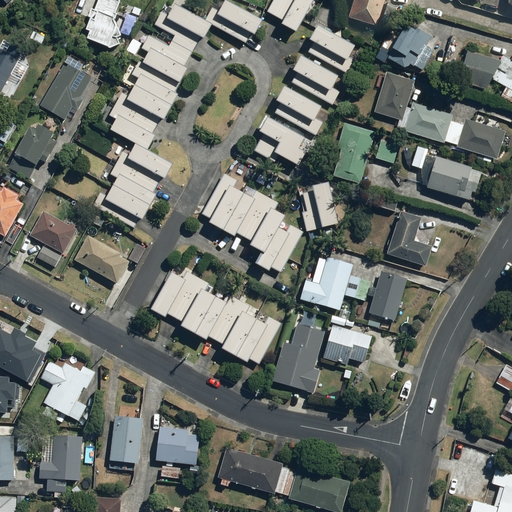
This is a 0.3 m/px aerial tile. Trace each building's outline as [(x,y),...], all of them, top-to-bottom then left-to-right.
[(83,40),(105,49),(112,30),(108,29),(120,1),(118,0),(96,0),(92,12),(88,10),(86,17),(89,18),(83,33),(86,34),(83,40)] [(270,0),(264,11),(265,12),(281,21),(277,27),(291,36),(313,0),(270,0)] [(384,0),(352,0),(347,17),(376,26),(384,0)] [(397,6),(386,3),(381,21),(392,24),(397,6)] [(209,26),(244,45),(248,38),(251,40),(260,25),(222,4),(209,26)] [(385,55),(409,69),(412,64),(426,72),(436,55),(422,47),(438,20),(413,6),(385,55)] [(209,29),(208,28),(172,8),(168,16),(161,12),(153,25),(175,36),(168,48),(148,36),(138,54),(143,57),(140,64),(138,63),(130,77),(129,76),(125,83),(132,87),(128,96),(121,92),(108,116),(114,119),(107,131),(145,152),(152,139),(149,138),(157,124),(160,125),(175,98),(172,96),(185,72),(182,70),(198,41),(201,43),(209,29)] [(313,27),(307,43),(311,45),(307,57),(347,77),(351,67),(344,63),(352,47),(313,27)] [(498,65),(464,52),(452,81),(511,103),(511,51),(504,48),(498,65)] [(0,51),(0,91),(17,61),(0,51)] [(290,74),(295,77),(290,86),(332,107),(337,97),(328,93),(335,77),(297,59),(290,74)] [(37,107),(63,121),(67,114),(75,118),(85,99),(80,97),(90,79),(61,63),(37,107)] [(384,75),(373,112),(373,114),(401,123),(398,132),(445,146),(446,144),(456,147),(455,149),(497,161),(506,132),(462,119),(460,126),(449,123),(451,116),(407,103),(413,83),(384,75)] [(274,104),(279,107),(274,114),(314,138),(318,130),(310,125),(319,110),(283,89),(274,104)] [(256,136),(261,138),(262,139),(255,153),(274,163),(277,158),(297,168),(303,155),(296,152),(302,140),(264,121),(256,136)] [(340,126),(328,177),(360,184),(372,133),(340,126)] [(32,132),(26,129),(5,170),(27,182),(51,136),(35,128),(32,132)] [(397,148),(381,141),(375,157),(391,164),(397,148)] [(416,146),(405,179),(404,183),(468,203),(471,192),(463,190),(470,168),(427,154),(428,150),(416,146)] [(170,168),(134,150),(129,158),(120,153),(109,174),(116,177),(107,196),(100,193),(93,209),(118,221),(117,223),(132,230),(136,222),(140,224),(153,197),(152,197),(159,181),(163,183),(170,168)] [(224,176),(201,215),(200,216),(210,222),(208,226),(244,248),(247,243),(250,245),(247,250),(259,257),(253,266),(267,274),(270,269),(279,274),(303,234),(292,228),(286,237),(277,231),(284,220),(273,213),(278,204),(256,190),(249,202),(230,190),(234,182),(224,176)] [(306,213),(302,214),(305,232),(334,227),(327,186),(309,189),(310,194),(303,196),(306,213)] [(15,201),(17,198),(0,188),(0,238),(3,240),(22,205),(15,201)] [(375,198),(373,208),(394,213),(396,204),(375,198)] [(43,211),(28,237),(43,246),(36,259),(53,268),(75,229),(43,211)] [(398,212),(384,256),(424,269),(431,247),(412,241),(420,219),(398,212)] [(118,257),(119,254),(86,236),(72,262),(116,286),(129,263),(118,257)] [(303,282),(299,302),(340,310),(343,298),(366,303),(370,283),(349,278),(352,265),(325,259),(319,286),(303,282)] [(169,275),(148,312),(162,321),(165,316),(182,325),(179,332),(204,346),(207,340),(222,348),(219,353),(246,367),(248,363),(257,368),(281,325),(268,318),(263,328),(253,322),(260,310),(248,303),(247,306),(226,295),(221,304),(204,294),(209,287),(182,272),(178,281),(169,275)] [(378,274),(368,314),(395,321),(405,281),(378,274)] [(319,372),(313,369),(324,334),(295,325),(288,347),(281,345),(270,381),(312,394),(319,372)] [(330,327),(322,358),(348,365),(349,360),(363,364),(370,338),(330,327)] [(0,416),(2,418),(7,410),(20,416),(24,409),(11,400),(39,355),(18,342),(2,367),(0,366),(0,416)] [(52,384),(50,387),(42,404),(45,406),(41,415),(52,421),(56,413),(77,424),(86,407),(77,402),(82,391),(84,391),(93,373),(82,368),(80,372),(65,365),(62,370),(48,363),(40,378),(52,384)] [(511,366),(507,364),(496,385),(511,393),(511,390),(511,366)] [(511,427),(505,441),(511,443),(511,400),(509,399),(500,415),(511,422),(511,427)] [(114,418),(109,464),(114,464),(113,472),(136,474),(141,420),(114,418)] [(157,428),(155,463),(161,464),(160,478),(178,479),(179,465),(195,466),(198,437),(186,436),(187,430),(157,428)] [(14,439),(0,438),(0,481),(12,482),(14,439)] [(49,462),(37,461),(36,481),(45,481),(45,493),(66,494),(66,484),(78,485),(80,439),(50,438),(49,462)] [(228,489),(229,483),(275,496),(275,494),(289,498),(288,501),(326,511),(339,511),(348,483),(227,449),(219,478),(222,479),(220,487),(228,489)] [(511,511),(511,475),(493,469),(482,504),(473,501),(469,511),(511,511)] [(93,500),(92,511),(115,511),(116,500),(93,500)]
